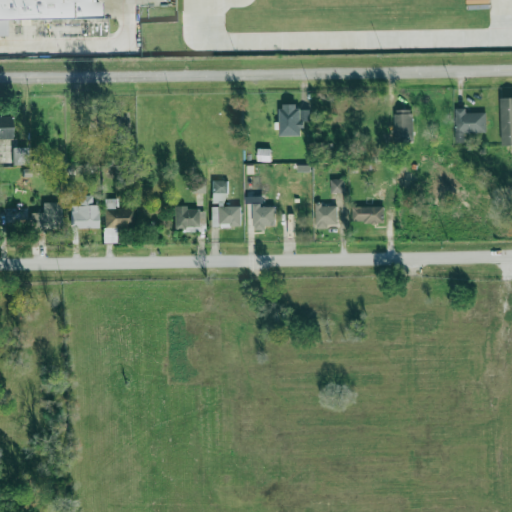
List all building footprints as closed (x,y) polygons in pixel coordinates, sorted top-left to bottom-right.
[(0,0),(0,20),(98,19),(97,0),(0,0)] [(511,97),(500,97),(501,145),(511,145),(511,97)] [(299,135),(300,102),(281,102),(280,135),(299,135)] [(486,132),(486,112),(465,112),(465,108),(455,108),(455,140),(465,140),(465,132),(486,132)] [(412,139),(412,109),(395,109),(395,139),(412,139)] [(0,139),(11,139),(11,117),(0,116),(0,139)] [(13,165),(28,165),(28,145),(13,146),(13,165)] [(271,147),(258,147),(258,161),(271,161),(271,147)] [(258,176),(245,175),(244,192),(258,193),(258,176)] [(205,178),(191,179),(192,193),(206,192),(205,178)] [(328,192),(343,192),(343,180),(328,180),(328,192)] [(227,181),(214,181),(214,225),(240,225),(240,206),(227,206),(227,181)] [(61,203),(43,203),(43,213),(31,213),(31,233),(61,233),(61,203)] [(337,204),(315,204),(315,227),(337,227),(337,204)] [(99,205),(71,205),(71,231),(99,231),(99,205)] [(253,225),(275,225),(275,205),(253,205),(253,225)] [(383,206),(352,206),(352,222),(383,222),(383,206)] [(174,207),(174,230),(201,230),(201,207),(174,207)] [(134,228),(134,208),(104,208),(104,243),(116,243),(116,228),(134,228)] [(488,507),(407,507),(407,496),(319,497),(319,473),(408,472),(408,452),(287,453),(287,407),(403,406),(403,396),(387,396),(387,388),(271,389),(270,341),(368,340),(367,306),(448,305),(448,324),(475,324),(476,378),(450,378),(450,395),(412,395),(413,419),(485,418),(485,442),(414,443),(414,454),(443,454),(444,481),(487,481),(488,507)] [(234,396),(234,444),(272,444),(272,396),(234,396)]
